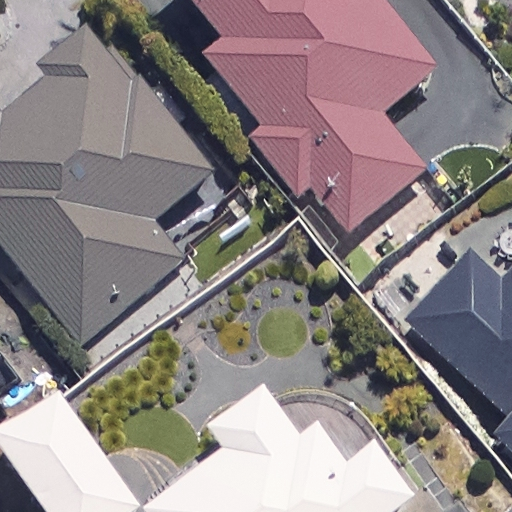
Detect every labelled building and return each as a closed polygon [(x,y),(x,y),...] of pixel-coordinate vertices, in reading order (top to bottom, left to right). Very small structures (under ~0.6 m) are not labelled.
[(178,0),(222,52),(203,67),(261,138),(251,146),(298,202),(309,193),(348,240),(425,177),(378,120),(433,74),(372,0),(178,0)] [(2,137),(0,133),(0,249),(77,353),(183,274),(149,229),(206,186),(95,37),(30,89),(43,105),(2,137)] [(511,274),(497,290),(469,262),(405,328),(508,428),(494,443),(511,460),(511,274)] [(293,443),(259,395),(205,434),(221,457),(143,511),(393,511),(406,503),(368,450),(340,470),(311,430),(293,443)] [(131,511),(135,510),(54,400),(0,439),(0,458),(39,511),(131,511)]
